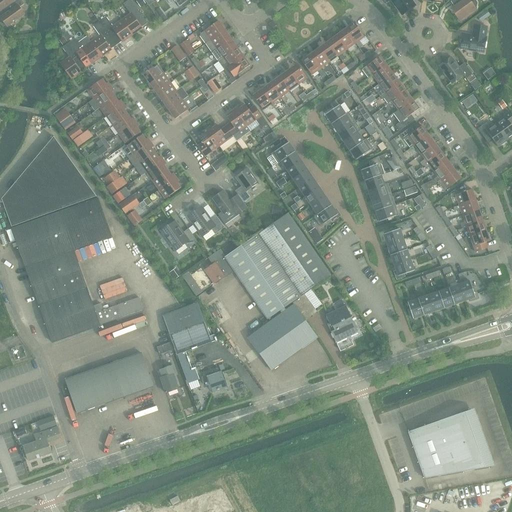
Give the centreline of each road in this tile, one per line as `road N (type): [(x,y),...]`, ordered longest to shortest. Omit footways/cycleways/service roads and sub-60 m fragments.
road 1 (residential): [(169,137),(123,65),(210,0)]
road 2 (residential): [(169,137),(259,69),(262,58),(244,24)]
road 3 (residential): [(402,52),(484,177)]
road 4 (tertiary): [(39,487),(179,438)]
road 5 (unclassified): [(400,511),(354,377)]
